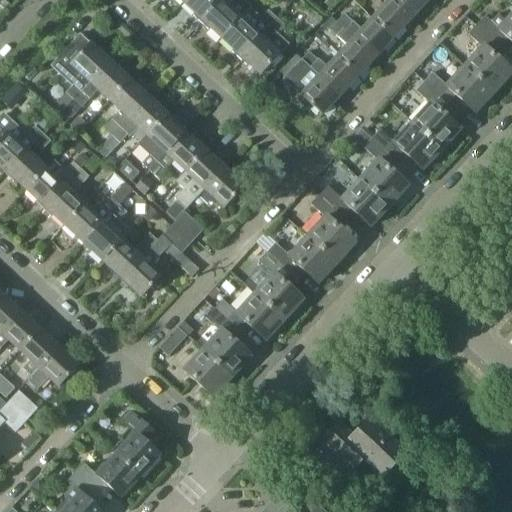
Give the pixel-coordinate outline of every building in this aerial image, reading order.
[(186,0),(183,4),(196,15),(194,17),(200,23),(221,0),(186,0)] [(221,0),(200,23),(209,31),(210,29),(221,39),(250,7),(242,0),(221,0)] [(414,22),(391,0),(373,20),(394,40),(406,27),(407,29),(414,22)] [(391,0),(414,22),(422,14),(420,12),(431,1),(429,0),(391,0)] [(250,7),(221,39),(234,51),(233,52),(239,58),(277,17),(269,10),(262,17),(250,7)] [(511,12),(498,28),(486,17),(478,26),(501,46),(508,39),(511,42),(511,12)] [(394,40),(373,20),(363,30),(346,14),(338,22),(378,60),(386,52),(384,51),(394,40)] [(286,25),(277,17),(239,58),(247,66),(248,64),(260,76),(290,44),(278,33),(286,25)] [(329,31),(347,47),(338,57),(359,77),(371,64),(372,66),(378,60),(338,22),(329,31)] [(501,46),(478,26),(470,34),(482,45),(463,66),(493,93),(511,72),(511,71),(493,54),(501,46)] [(73,85),(66,92),(73,99),(110,59),(104,53),(101,56),(90,44),(82,52),(72,43),(51,66),(62,76),(63,75),(73,85)] [(310,53),(304,60),(303,61),(311,68),(318,61),(310,53)] [(280,73),(286,78),(285,79),(324,115),(334,103),(336,105),(343,98),(319,76),(311,68),(303,61),(297,55),(280,73)] [(359,77),(338,57),(319,76),(343,98),(350,91),(348,89),(359,77)] [(107,100),(127,78),(116,68),(118,66),(110,59),(73,99),(80,107),(96,91),(107,100)] [(493,93),(463,66),(446,85),(433,74),(426,82),(448,103),(456,95),(474,113),(493,93)] [(107,100),(120,112),(104,129),(110,135),(147,95),(141,89),(140,90),(127,78),(107,100)] [(411,123),(440,150),(460,129),(441,111),(448,103),(426,82),(417,92),(429,103),(411,123)] [(72,100),(65,94),(50,111),(57,117),(62,111),(72,100)] [(147,95),(110,135),(97,149),(106,159),(127,136),(130,138),(138,129),(145,135),(165,114),(154,103),(155,102),(147,95)] [(72,100),(62,111),(71,119),(80,108),(72,100)] [(32,121),(41,130),(52,118),(42,109),(32,121)] [(150,169),(185,130),(179,124),(178,126),(165,114),(145,135),(147,137),(139,145),(150,155),(143,163),(150,169)] [(0,170),(4,174),(26,150),(33,142),(41,134),(33,127),(25,136),(5,117),(0,116),(0,170)] [(440,150),(411,123),(393,142),(381,131),(373,139),(395,160),(403,152),(421,170),(440,150)] [(184,171),(203,149),(192,139),(194,137),(185,130),(150,169),(159,177),(173,161),(184,171)] [(41,134),(33,142),(41,149),(48,141),(41,134)] [(395,160),(373,139),(364,148),(377,160),(359,179),(388,206),(407,186),(388,168),(395,160)] [(203,149),(184,171),(185,172),(175,182),(183,189),(174,199),(185,209),(203,189),(224,166),(217,159),(216,161),(203,149)] [(24,190),(44,168),(26,150),(4,174),(11,181),(13,179),(24,190)] [(78,155),(56,178),(44,168),(24,190),(36,201),(35,202),(42,209),(79,168),(85,161),(78,155)] [(232,173),(224,166),(203,189),(223,207),(242,186),(230,175),(232,173)] [(79,168),(42,209),(49,216),(50,214),(62,225),(83,203),(72,193),(88,177),(79,168)] [(388,206),(359,179),(341,199),(328,187),(320,196),(343,218),(351,209),(369,226),(388,206)] [(83,203),(62,225),(75,237),(73,238),(80,244),(117,204),(118,205),(133,190),(124,182),(95,214),(83,203)] [(343,218),(320,196),(312,205),(325,217),(306,236),(335,263),(354,243),(336,225),(343,218)] [(184,209),(176,202),(166,213),(174,221),(184,209)] [(101,261),(121,239),(110,229),(126,212),(118,205),(117,204),(80,244),(87,251),(89,250),(101,261)] [(193,239),(201,230),(182,212),(173,221),(193,239)] [(156,240),(119,280),(126,287),(127,285),(139,296),(159,275),(149,266),(169,244),(179,253),(188,243),(167,224),(154,238),(156,240)] [(121,239),(101,261),(113,273),(112,274),(119,280),(156,240),(154,238),(149,233),(133,250),(121,239)] [(335,263),(306,236),(288,255),(276,243),(267,252),(291,274),(299,266),(317,282),(335,263)] [(291,274),(267,252),(259,261),(272,274),(254,293),(283,319),(301,301),(282,284),(291,274)] [(0,332),(22,309),(14,302),(12,304),(0,293),(0,332)] [(283,319),(254,293),(236,312),(223,300),(215,309),(238,331),(246,323),(264,340),(283,319)] [(18,351),(38,328),(27,318),(29,316),(22,309),(0,332),(0,348),(7,341),(18,351)] [(197,341),(204,348),(202,350),(230,377),(249,356),(231,339),(238,331),(215,309),(207,318),(213,324),(197,341)] [(22,369),(31,377),(38,369),(60,345),(53,338),(51,340),(38,328),(18,351),(29,361),(22,369)] [(186,336),(178,328),(159,347),(167,356),(186,336)] [(38,369),(31,377),(27,381),(37,390),(48,377),(58,386),(77,366),(65,354),(67,352),(60,345),(38,369)] [(230,377),(202,350),(183,370),(212,396),(230,377)] [(0,392),(6,398),(15,388),(0,374),(0,392)] [(28,418),(36,409),(18,393),(10,401),(28,418)] [(0,426),(5,422),(15,432),(24,423),(5,406),(0,411),(0,426)] [(114,453),(139,475),(158,455),(141,439),(149,430),(130,413),(122,421),(129,429),(121,438),(125,442),(114,453)] [(378,474),(401,450),(368,419),(352,437),(337,423),(320,442),(323,445),(312,457),(337,480),(348,468),(351,470),(361,459),(378,474)] [(30,434),(20,445),(27,451),(37,441),(30,434)] [(75,473),(94,490),(102,482),(118,497),(139,475),(114,453),(104,464),(100,461),(91,471),(84,464),(75,473)] [(59,511),(100,511),(85,499),(94,490),(75,473),(67,482),(74,489),(65,499),(69,503),(59,511)] [(320,511),(309,501),(298,511),(293,511),(287,506),(280,511),(320,511)]
